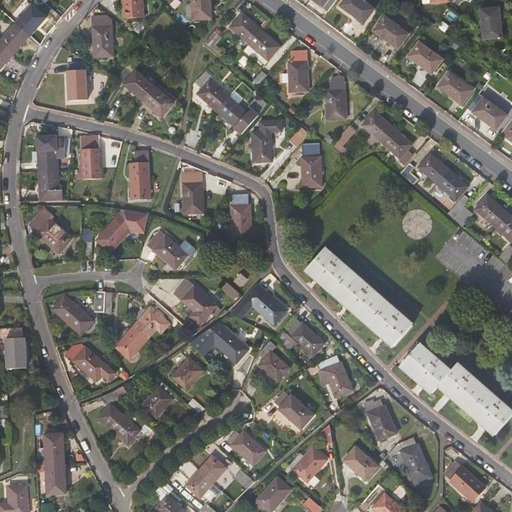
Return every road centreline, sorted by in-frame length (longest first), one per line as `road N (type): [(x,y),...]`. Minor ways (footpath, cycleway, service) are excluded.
road 1 (residential): [(511,479),(387,377),(277,265),(260,189),(121,132),(19,110)]
road 2 (tertiary): [(270,0),(511,179)]
road 3 (residential): [(116,499),(71,406),(28,286)]
road 4 (residential): [(28,286),(10,207),(19,110)]
road 5 (residential): [(238,408),(174,448),(116,499)]
road 6 (unknown): [(387,377),(482,272)]
road 7 (residential): [(19,110),(38,65),(89,0)]
